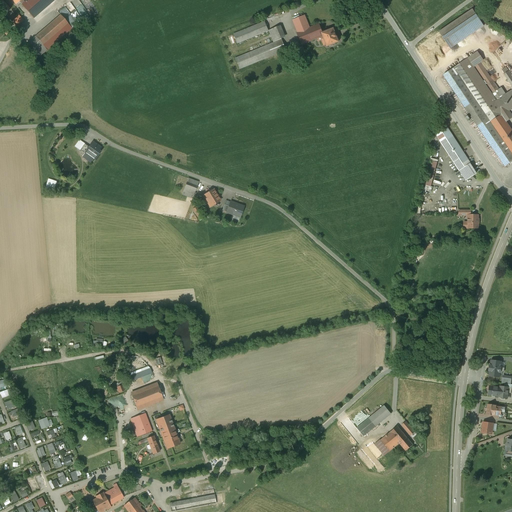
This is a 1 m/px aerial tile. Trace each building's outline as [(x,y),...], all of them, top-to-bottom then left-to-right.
[(2,0),(1,0),(0,1),(0,8),(5,14),(10,9),(2,0)] [(27,0),(22,5),(33,18),(54,0),(27,0)] [(76,0),(72,2),(66,4),(72,19),(71,19),(73,24),(92,17),(90,14),(94,12),(89,0),(76,0)] [(472,10),(439,32),(451,49),(484,27),(472,10)] [(72,28),(60,15),(35,37),(47,50),(72,28)] [(322,33),(319,25),(310,29),(305,16),(293,21),(298,33),(297,33),(302,44),(323,36),(322,33)] [(234,35),(238,44),(269,31),(265,22),(234,35)] [(281,26),(269,30),(274,42),(285,37),(281,26)] [(322,33),(323,36),(324,39),(323,40),(325,44),(326,44),(327,47),(330,45),(331,46),(333,46),(334,45),(335,43),(339,42),(333,29),(322,33)] [(282,40),(235,58),(240,69),(286,51),(282,40)] [(25,41),(20,47),(30,58),(36,52),(25,41)] [(468,61),(471,66),(472,66),(480,61),(476,56),(469,61),(468,61)] [(468,59),(444,75),(505,166),(511,160),(511,131),(506,122),(511,117),(511,115),(509,111),(511,109),(511,76),(509,72),(503,76),(511,89),(511,91),(503,97),(498,89),(496,90),(497,91),(493,94),(497,100),(496,101),(472,66),(471,66),(468,61),(469,61),(468,59)] [(476,67),(493,94),(497,91),(496,90),(498,89),(481,64),(476,67)] [(436,135),(440,141),(459,171),(470,164),(447,129),(436,135)] [(101,148),(93,142),(89,147),(85,153),(95,160),(100,152),(98,151),(101,148)] [(85,153),(89,147),(85,144),(80,151),(84,154),(85,153)] [(438,163),(432,161),(426,186),(431,187),(438,163)] [(470,164),(459,171),(465,180),(476,174),(470,164)] [(198,183),(188,179),(182,195),(193,199),(198,183)] [(48,180),(45,190),(54,193),(57,183),(48,180)] [(214,190),(203,196),(208,204),(218,198),(214,190)] [(229,206),(225,205),(222,211),(240,217),(244,207),(230,202),(229,206)] [(198,218),(203,216),(198,206),(193,208),(198,218)] [(473,210),(459,210),(459,217),(469,217),(469,223),(465,223),(465,229),(481,229),(481,213),(473,213),(473,210)] [(510,366),(500,365),(498,372),(500,373),(499,379),(511,381),(511,373),(509,373),(510,366)] [(151,368),(134,374),(135,379),(153,373),(151,368)] [(0,388),(9,385),(7,378),(0,380),(0,388)] [(157,383),(131,393),(138,411),(164,401),(157,383)] [(508,387),(490,385),(488,396),(508,398),(509,392),(511,393),(511,384),(508,384),(508,387)] [(0,392),(3,398),(10,395),(8,389),(0,392)] [(387,403),(359,425),(366,433),(393,410),(387,403)] [(505,405),(488,403),(486,414),(501,416),(502,409),(505,409),(505,405)] [(137,437),(152,431),(145,414),(131,419),(137,437)] [(169,415),(156,420),(160,430),(163,438),(167,449),(171,447),(180,444),(169,415)] [(48,417),(39,419),(42,428),(50,426),(48,417)] [(33,419),(26,422),(30,430),(36,428),(33,419)] [(405,422),(402,425),(412,436),(415,433),(405,422)] [(495,423),(483,422),(482,433),(493,434),(495,423)] [(398,425),(380,440),(390,452),(399,444),(405,452),(414,444),(398,425)] [(57,427),(47,432),(50,439),(57,436),(55,433),(58,431),(57,427)] [(4,432),(6,439),(12,438),(10,430),(4,432)] [(159,452),(154,436),(147,439),(148,443),(153,454),(159,452)] [(17,439),(21,448),(27,446),(23,437),(17,439)] [(64,439),(57,442),(61,452),(68,449),(64,439)] [(48,444),(51,456),(57,455),(54,442),(48,444)] [(6,446),(0,447),(0,448),(3,456),(9,454),(6,446)] [(44,447),(37,449),(39,457),(46,455),(44,447)] [(73,462),(72,459),(74,458),(72,454),(66,457),(64,454),(62,455),(66,465),(73,462)] [(52,458),(57,468),(63,466),(58,455),(52,458)] [(371,459),(366,462),(370,467),(375,464),(371,459)] [(45,471),(52,469),(48,460),(42,463),(45,471)] [(80,469),(71,472),(74,481),(80,479),(79,475),(82,474),(80,469)] [(63,484),(68,481),(64,471),(58,474),(63,484)] [(53,481),(52,480),(49,481),(53,489),(60,485),(57,479),(53,481)] [(37,490),(34,484),(36,483),(35,480),(29,483),(33,492),(37,490)] [(117,486),(104,494),(103,493),(96,496),(97,498),(93,501),(95,505),(93,506),(93,507),(94,509),(97,508),(99,511),(106,508),(110,506),(110,505),(121,499),(123,498),(117,486)] [(23,497),(29,494),(25,488),(20,491),(23,497)] [(10,492),(14,502),(20,500),(16,490),(10,492)] [(6,506),(12,503),(7,494),(1,497),(6,506)] [(214,495),(169,503),(170,511),(171,511),(216,504),(214,495)] [(37,500),(40,507),(46,504),(43,497),(37,500)] [(139,504),(135,499),(135,498),(125,506),(129,511),(144,511),(143,510),(142,511),(139,507),(141,506),(140,503),(139,504)] [(34,511),(33,509),(35,508),(32,501),(26,504),(30,511),(34,511)]
